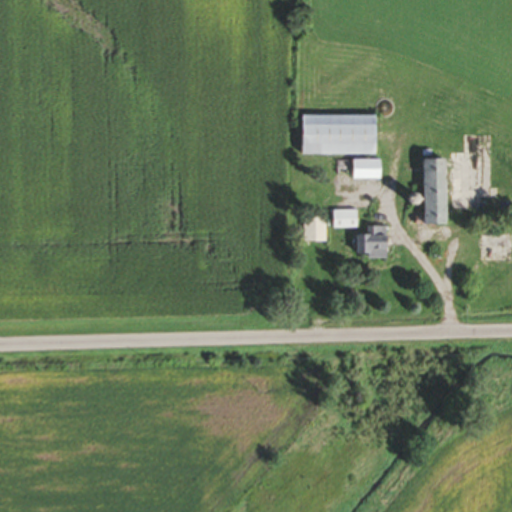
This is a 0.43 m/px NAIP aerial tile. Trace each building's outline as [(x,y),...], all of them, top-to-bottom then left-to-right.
[(371,157),(371,118),(297,118),(297,157),(371,157)] [(417,162),(418,227),(441,227),(440,162),(417,162)] [(349,181),(377,181),(377,163),(349,163),(349,181)] [(353,230),(353,212),(330,212),(330,230),(353,230)] [(301,244),(323,244),(323,221),(301,221),(301,244)] [(352,236),(353,254),(365,254),(365,259),(383,259),(383,227),(364,227),(364,236),(352,236)]
